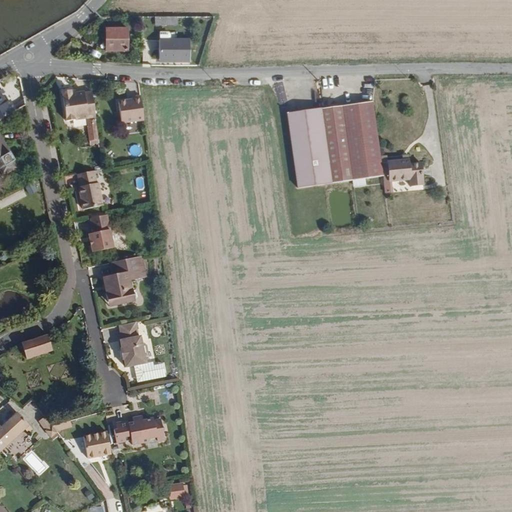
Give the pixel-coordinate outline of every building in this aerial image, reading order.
[(173,25),(173,16),(150,16),(150,25),(173,25)] [(126,51),(126,29),(105,29),(105,52),(126,51)] [(187,58),(187,37),(157,38),(157,59),(187,58)] [(96,119),(92,94),(84,96),(84,94),(71,96),(71,93),(62,94),(66,124),(96,119)] [(0,121),(16,112),(9,102),(5,104),(0,95),(0,121)] [(143,123),(140,98),(132,100),(132,102),(117,104),(120,126),(143,123)] [(379,178),(376,156),(369,104),(284,116),(295,189),(379,178)] [(0,178),(17,169),(0,141),(0,178)] [(387,183),(384,161),(383,155),(376,156),(379,178),(380,184),(387,183)] [(421,186),(417,161),(405,163),(405,158),(398,159),(384,161),(387,183),(387,184),(408,181),(408,187),(421,186)] [(103,208),(98,185),(79,189),(84,212),(103,208)] [(111,249),(107,231),(86,235),(90,253),(111,249)] [(133,303),(129,283),(141,280),(136,259),(112,265),(114,277),(106,279),(108,291),(105,292),(108,305),(115,303),(116,307),(133,303)] [(138,339),(135,324),(119,328),(122,342),(119,343),(121,351),(120,351),(122,362),(123,362),(125,369),(145,365),(140,339),(138,339)] [(53,352),(48,336),(22,345),(27,360),(53,352)] [(0,453),(26,431),(29,435),(33,431),(18,414),(1,429),(0,428),(0,453)] [(165,431),(164,428),(162,428),(161,421),(153,422),(153,420),(128,425),(127,423),(113,426),(117,444),(131,442),(132,446),(148,443),(147,440),(157,438),(158,442),(165,441),(163,432),(165,431)] [(110,455),(106,433),(63,442),(80,464),(86,460),(110,455)] [(83,469),(90,464),(86,460),(80,464),(83,469)] [(188,482),(169,483),(169,500),(188,499),(188,482)]
